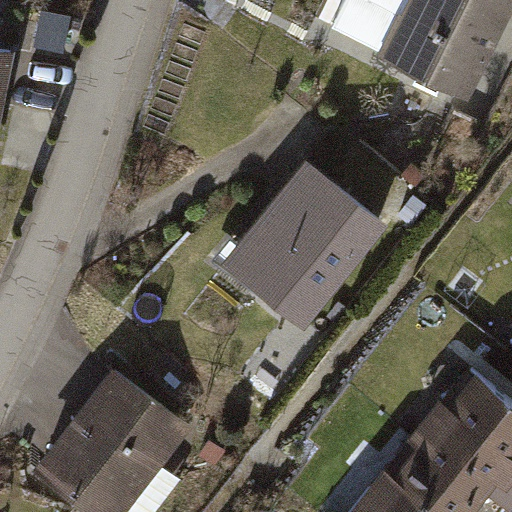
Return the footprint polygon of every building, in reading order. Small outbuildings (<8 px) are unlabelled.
[(511,0),(415,0),(386,58),(481,108),(511,48),(511,0)] [(39,62),(0,52),(0,164),(12,168),(39,62)] [(312,156),(225,249),(301,321),(389,228),(312,156)] [(113,352),(30,450),(102,511),(113,511),(192,419),(113,352)] [(511,391),(483,367),(361,511),(491,511),(511,488),(511,391)]
